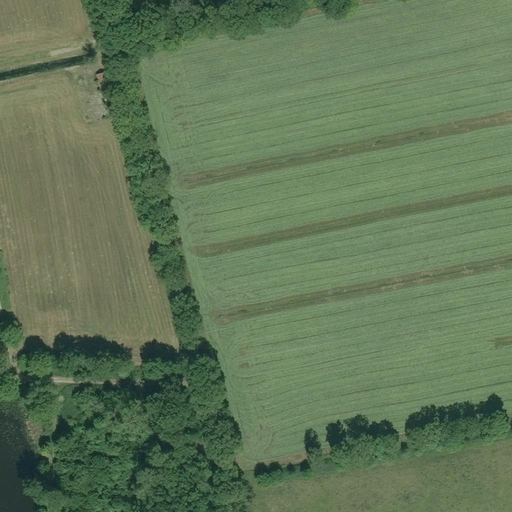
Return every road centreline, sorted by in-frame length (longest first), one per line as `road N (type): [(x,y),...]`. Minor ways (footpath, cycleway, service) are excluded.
road 1 (track): [(110,41),(198,378)]
road 2 (track): [(316,0),(110,41)]
road 3 (track): [(0,380),(198,378)]
road 4 (track): [(198,378),(232,511)]
